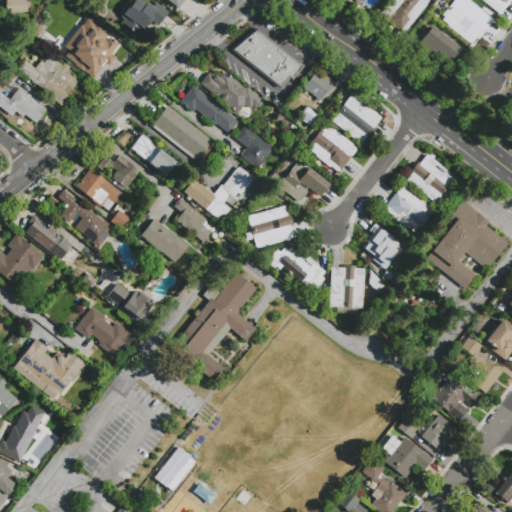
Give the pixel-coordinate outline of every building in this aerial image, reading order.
[(32,0),(30,4),(30,11),(6,13),(5,0),(32,0)] [(138,36),(117,19),(132,0),(138,0),(144,5),(147,2),(152,6),(155,1),(169,12),(157,26),(150,20),(138,36)] [(187,0),(187,1),(186,0),(184,0),(177,9),(171,5),(164,0),(187,0)] [(423,0),(426,2),(426,5),(410,25),(409,25),(404,32),(401,32),(381,16),(381,14),(381,12),(381,8),(387,0),(423,0)] [(442,15),(453,0),(469,0),(493,19),(478,38),(476,37),(471,43),(470,41),(469,42),(446,25),(447,23),(442,19),(444,17),(442,15)] [(511,0),(500,15),(481,0),(511,0)] [(74,65),(59,53),(84,21),(113,44),(106,53),(98,47),(88,60),(82,55),(74,65)] [(431,25),(461,49),(443,70),(435,64),(442,55),(436,50),(429,59),(414,47),(431,25)] [(229,50),(255,28),(303,66),(291,81),(287,79),(279,89),(229,50)] [(68,96),(60,106),(36,87),(30,83),(32,81),(17,70),(24,60),(34,68),(40,60),(43,63),(49,55),(62,65),(64,62),(69,67),(66,71),(78,80),(66,95),(68,96)] [(0,82),(0,74),(5,68),(18,78),(9,89),(0,82)] [(200,83),(207,73),(212,77),(215,74),(218,77),(223,71),(245,88),(246,86),(264,101),(258,107),(257,106),(255,108),(252,105),(249,108),(244,104),(237,113),(200,83)] [(302,88),(316,71),(320,75),(322,73),(334,83),(319,102),(302,88)] [(239,122),(229,135),(217,125),(215,127),(193,109),(190,112),(178,103),(192,85),(239,122)] [(46,109),(35,122),(24,114),(23,116),(15,110),(11,116),(0,106),(0,92),(9,100),(18,87),(46,109)] [(359,144),(330,121),(351,95),(380,118),(369,132),(372,133),(367,139),(365,137),(359,144)] [(211,141),(196,159),(152,124),(166,105),(211,141)] [(318,115),(309,126),(297,117),(306,106),(318,115)] [(511,106),(503,118),(511,125),(511,106)] [(310,143),(324,124),(332,130),(334,130),(352,145),(353,146),(356,148),(355,151),(340,171),(336,172),(330,167),(328,167),(315,157),(315,155),(308,150),(312,144),(310,143)] [(233,137),(243,125),(271,147),(254,168),(239,156),(245,147),(233,137)] [(152,146),(157,150),(157,149),(175,162),(163,177),(128,150),(140,134),(154,144),(152,146)] [(426,154),(456,178),(435,204),(405,181),(411,174),(409,173),(415,164),(417,166),(426,154)] [(139,171),(126,188),(111,177),(117,170),(109,164),(103,172),(97,166),(105,155),(113,162),(119,155),(139,171)] [(183,192),(193,179),(213,194),(221,184),(223,186),(237,167),(239,168),(252,179),(231,206),(224,201),(223,203),(223,204),(229,209),(220,221),(183,192)] [(123,194),(114,205),(113,204),(108,210),(102,206),(100,208),(73,187),(79,180),(89,168),(123,194)] [(297,181),(307,168),(328,185),(318,198),(297,181)] [(417,227),(412,231),(406,226),(404,226),(391,216),(391,214),(384,210),(384,207),(400,187),(403,186),(405,188),(407,188),(426,202),(426,204),(433,211),(419,228),(417,227)] [(59,200),(65,191),(115,228),(99,249),(75,231),(83,221),(75,215),(68,224),(61,218),(69,208),(59,200)] [(177,221),(175,220),(175,216),(178,212),(172,207),(179,198),(205,219),(201,225),(210,232),(201,243),(176,223),(177,221)] [(462,200),(479,214),(479,215),(488,223),(485,227),(505,242),(507,244),(487,270),(463,252),(456,261),(475,275),(464,289),(426,259),(438,243),(451,227),(445,222),(462,200)] [(247,217),(284,206),(287,215),(289,215),(292,222),(289,223),(293,238),(256,248),(247,217)] [(131,219),(122,230),(111,221),(119,210),(131,219)] [(188,246),(173,264),(139,237),(153,219),(188,246)] [(367,239),(372,243),(374,240),(364,232),(374,220),(402,242),(401,243),(404,245),(384,271),(358,251),(367,239)] [(24,233),(34,221),(43,229),(46,225),(71,245),(59,261),(24,233)] [(0,251),(5,255),(11,248),(7,245),(16,233),(22,238),(44,255),(33,269),(28,266),(22,274),(20,272),(11,283),(0,274),(0,251)] [(293,246),(324,271),(320,276),(324,279),(318,286),(321,289),(316,296),(280,267),(279,269),(275,267),(274,268),(269,264),(271,262),(268,260),(276,249),(279,252),(283,247),(287,249),(289,247),(291,249),(293,246)] [(90,261),(81,272),(70,263),(78,252),(90,261)] [(364,268),(362,308),(328,306),(330,267),(342,267),(343,265),(355,266),(355,268),(364,268)] [(212,383),(179,357),(170,349),(208,302),(203,298),(212,287),(220,293),(235,274),(255,289),(236,313),(255,328),(245,342),(229,329),(208,355),(224,369),(212,383)] [(106,298),(117,284),(131,295),(134,291),(138,294),(139,293),(152,304),(139,320),(133,315),(132,317),(106,298)] [(73,330),(91,307),(105,317),(103,320),(112,327),(116,322),(130,333),(112,357),(99,347),(100,345),(98,344),(100,342),(90,334),(86,340),(73,330)] [(438,318),(434,323),(426,316),(430,312),(438,318)] [(504,360),(482,343),(501,319),(511,328),(511,352),(511,351),(504,360)] [(502,372),(484,394),(467,381),(476,370),(466,363),(472,355),(461,347),(469,337),(482,347),(476,354),(484,361),(485,359),(502,372)] [(35,339),(47,348),(43,353),(51,358),(54,354),(61,353),(65,356),(68,352),(85,365),(72,382),(70,380),(60,394),(58,392),(52,400),(10,367),(27,346),(28,348),(35,339)] [(466,410),(457,422),(445,414),(447,412),(428,397),(437,386),(440,389),(451,375),(477,395),(469,405),(463,401),(460,405),(466,410)] [(17,399),(0,416),(0,378),(5,383),(2,386),(17,399)] [(30,405),(44,412),(20,463),(0,453),(0,438),(4,440),(9,429),(12,431),(22,410),(27,412),(30,405)] [(55,436),(42,425),(52,413),(65,424),(55,436)] [(455,429),(438,451),(420,436),(437,415),(455,429)] [(406,417),(418,427),(409,438),(397,427),(406,417)] [(431,459),(423,470),(416,464),(405,478),(384,462),(403,437),(431,459)] [(177,446),(190,456),(189,458),(194,462),(171,493),(152,479),(177,446)] [(391,511),(381,511),(371,505),(375,498),(371,495),(374,491),(373,490),(376,485),(369,480),(371,478),(362,471),(371,459),(383,468),(377,478),(388,482),(389,481),(405,494),(391,511)] [(511,492),(505,500),(491,489),(510,465),(511,466),(511,492)] [(18,490),(3,507),(0,504),(0,469),(4,472),(2,474),(11,481),(9,483),(18,490)] [(198,483),(215,496),(208,505),(191,492),(198,483)] [(349,493),(360,503),(355,510),(357,511),(347,511),(339,505),(349,493)] [(469,511),(476,503),(487,511),(469,511)]
